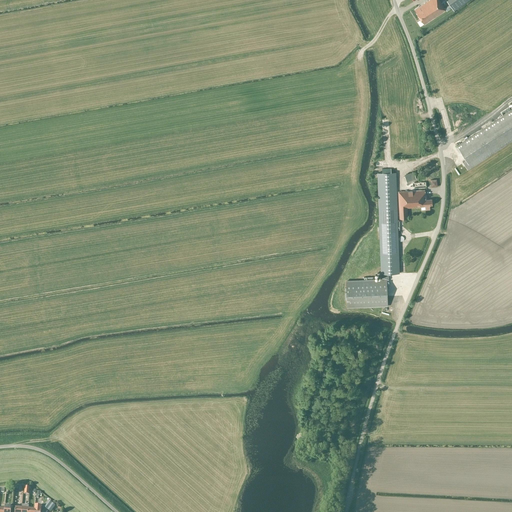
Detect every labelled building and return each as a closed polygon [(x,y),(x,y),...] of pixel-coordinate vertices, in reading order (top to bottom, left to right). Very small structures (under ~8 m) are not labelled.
[(438,0),(429,0),(414,10),(421,19),(417,22),(420,26),(424,24),(446,10),(439,0),(438,0)] [(452,7),(454,10),(468,0),(449,0),(447,1),(450,4),(445,8),(447,11),(452,7)] [(511,109),(457,146),(467,161),(463,163),(468,169),(511,139),(511,109)] [(416,156),(415,120),(392,121),(393,156),(416,156)] [(404,174),(407,181),(416,179),(414,171),(404,174)] [(398,274),(395,172),(378,172),(381,274),(379,274),(379,275),(378,275),(378,277),(379,277),(381,277),(381,280),(345,281),(346,307),(387,306),(386,280),(388,280),(388,274),(398,274)] [(425,190),(398,191),(400,219),(408,218),(407,208),(421,207),(421,205),(433,205),(432,199),(427,199),(427,195),(426,195),(426,190),(425,190)]
